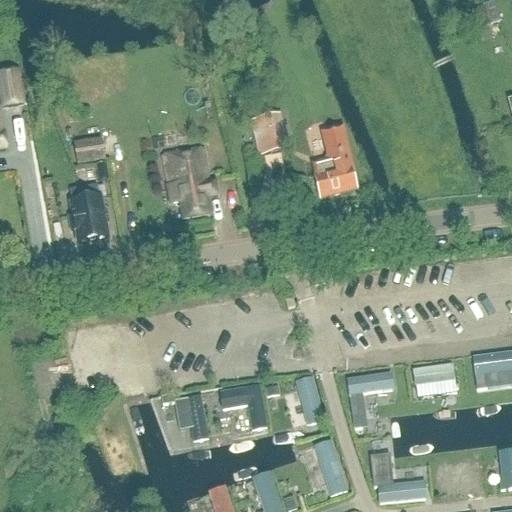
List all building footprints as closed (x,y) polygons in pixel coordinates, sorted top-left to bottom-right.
[(490,28),(483,9),(468,14),(475,33),(490,28)] [(246,42),(241,14),(221,18),(225,45),(246,42)] [(0,112),(25,109),(19,74),(0,77),(0,112)] [(257,159),(267,157),(283,153),(287,153),(281,117),(250,123),(257,159)] [(355,192),(347,159),(340,129),(320,134),(327,164),(312,168),(316,181),(315,182),(320,201),(355,192)] [(72,146),(76,169),(105,164),(100,141),(72,146)] [(185,153),(164,157),(165,159),(162,159),(171,207),(180,206),(183,224),(209,220),(206,201),(215,199),(212,185),(208,185),(202,152),(186,155),(185,153)] [(50,194),(65,193),(63,174),(49,175),(50,194)] [(76,233),(78,246),(106,241),(97,188),(69,193),(74,219),(70,220),(72,234),(76,233)] [(294,310),(292,302),(285,305),(287,312),(294,310)] [(503,376),(502,363),(467,365),(468,378),(503,376)] [(448,379),(406,380),(407,400),(448,398),(448,379)] [(300,431),(316,427),(305,383),(289,387),(300,431)] [(387,386),(341,391),(343,414),(358,412),(357,398),(387,395),(387,386)] [(363,427),(349,430),(356,461),(381,456),(377,436),(365,438),(363,427)] [(323,447),(307,452),(325,503),(340,497),(323,447)] [(511,460),(493,463),(497,490),(511,487),(511,460)] [(448,470),(431,471),(432,496),(470,495),(470,478),(448,479),(448,470)] [(401,473),(374,475),(376,500),(414,498),(413,483),(402,484),(401,473)]
